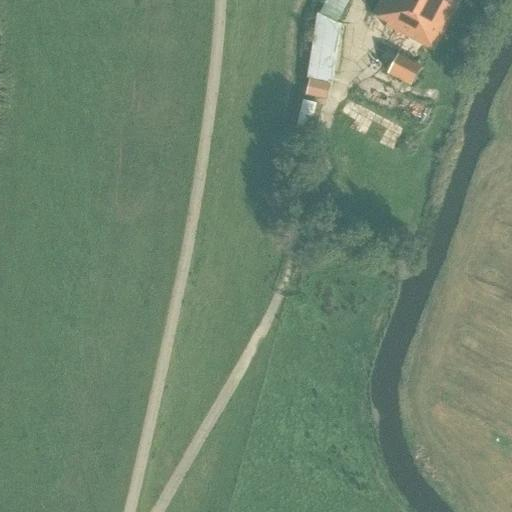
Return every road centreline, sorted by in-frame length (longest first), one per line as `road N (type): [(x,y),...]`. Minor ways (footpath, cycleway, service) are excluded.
road 1 (unclassified): [(129,511),(182,275),(220,0)]
road 2 (unclassified): [(157,511),(279,293)]
road 3 (track): [(322,139),(279,293)]
